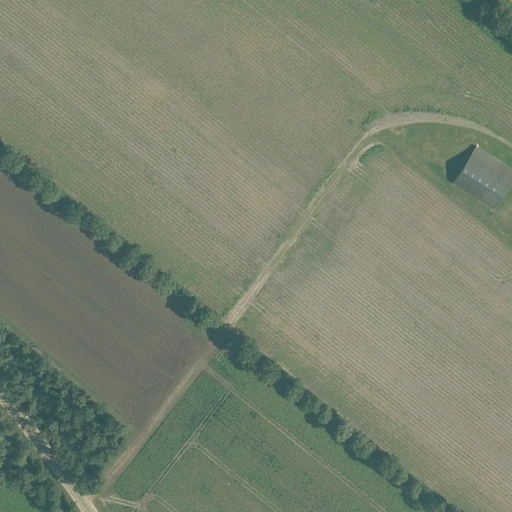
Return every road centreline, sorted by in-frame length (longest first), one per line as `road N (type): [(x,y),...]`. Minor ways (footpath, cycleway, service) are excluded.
road 1 (track): [(82,498),(111,480),(357,147),(389,139)]
road 2 (tertiary): [(90,511),(0,390)]
